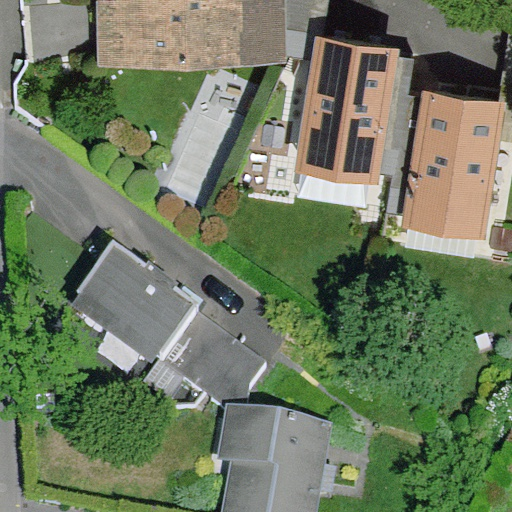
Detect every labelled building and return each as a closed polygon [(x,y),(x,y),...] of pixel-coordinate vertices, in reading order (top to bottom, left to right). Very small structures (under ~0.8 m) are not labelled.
[(280,0),(94,0),(96,60),(281,57),(281,49),(280,0)] [(280,0),(281,49),(311,54),(318,27),(321,0),(280,0)] [(318,27),(314,27),(311,54),(295,162),(374,173),(378,141),(392,47),(393,38),(318,27)] [(501,94),(500,100),(511,101),(511,28),(501,94)] [(412,50),(392,47),(378,141),(396,143),(391,181),(408,184),(422,89),(407,87),(412,50)] [(501,94),(423,82),(422,89),(408,184),(402,216),(480,229),(500,100),(501,94)] [(316,511),(330,427),(249,409),(253,386),(271,363),(114,250),(80,300),(229,408),(220,463),(233,465),(223,511),(316,511)]
